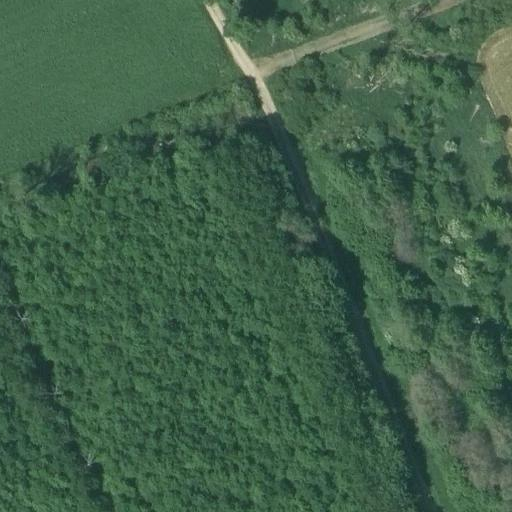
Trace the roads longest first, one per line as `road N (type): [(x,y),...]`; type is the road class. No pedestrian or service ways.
road 1 (track): [(428,511),(265,100),(210,0)]
road 2 (track): [(252,74),(450,0)]
